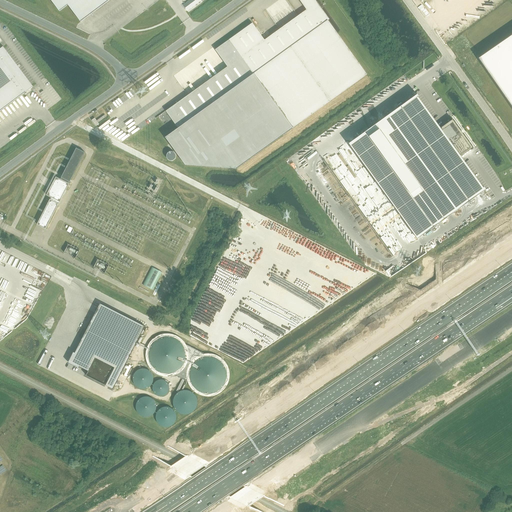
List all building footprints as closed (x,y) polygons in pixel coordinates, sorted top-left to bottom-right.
[(48,0),(58,12),(66,6),(79,23),(110,0),(48,0)] [(299,0),(306,10),(264,40),(255,27),(252,23),(229,40),(215,50),(227,67),(166,111),(178,128),(165,137),(185,165),(236,169),(293,128),(367,74),(336,32),(328,20),(329,19),(315,0),(299,0)] [(511,34),(478,58),(511,106),(511,34)] [(3,49),(4,48),(3,46),(0,48),(0,111),(25,92),(33,86),(32,85),(31,86),(3,49)] [(485,189),(461,156),(473,147),(452,119),(440,128),(416,94),(349,143),(418,238),(485,189)] [(105,115),(97,120),(97,121),(95,118),(93,120),(97,126),(99,124),(98,123),(106,117),(105,115)] [(63,194),(64,194),(66,192),(65,191),(69,183),(69,182),(70,182),(85,152),(84,152),(83,154),(76,150),(77,148),(76,148),(61,177),(61,179),(56,177),(47,195),(51,197),(51,198),(50,199),(37,224),(38,223),(46,227),(45,229),(46,229),(59,203),(58,203),(59,202),(63,194)] [(153,290),(162,272),(152,267),(143,285),(153,290)] [(73,352),(68,362),(79,368),(80,366),(88,371),(86,375),(113,389),(145,326),(100,303),(75,353),(73,352)] [(188,359),(188,355),(188,351),(187,347),(185,343),(182,340),(179,337),(175,335),(171,334),(167,333),(162,334),(158,335),(154,337),(151,340),(148,343),(146,347),(145,351),(145,355),(145,359),(146,363),(148,367),(151,370),(154,373),(158,375),(162,376),(167,377),(171,376),(175,375),(179,373),(182,370),(185,367),(187,363),(188,359)] [(230,379),(230,375),(230,371),(229,367),(227,363),(224,360),(221,357),(217,355),(213,354),(209,353),(204,354),(200,355),(196,357),(193,360),(190,363),(188,367),(187,371),(187,375),(187,379),(188,384),(190,387),(193,391),(196,393),(200,395),(204,397),(209,397),(213,397),(217,395),(221,393),(224,391),(227,387),(229,384),(230,379)] [(153,382),(153,379),(153,376),(152,373),(150,371),(147,369),(144,369),(141,369),(139,369),(136,371),(134,373),(133,376),(133,379),(133,382),(134,384),(136,387),(139,388),(141,389),(144,389),(147,388),(150,387),(152,384),(153,382)] [(173,392),(173,389),(173,386),(171,383),(169,381),(167,380),(164,379),(161,379),(158,380),(156,381),(154,383),(153,386),(152,389),(153,392),(154,395),(156,397),(158,398),(161,399),(164,399),(167,398),(169,397),(171,395),(173,392)] [(195,405),(195,402),(195,399),(194,397),(192,395),(189,393),(186,392),(184,392),(181,393),(178,395),(176,397),(175,399),(175,402),(175,405),(176,408),(178,410),(181,412),(184,413),(186,413),(189,412),(192,410),(194,408),(195,405)] [(136,404),(135,407),(136,410),(137,412),(139,415),(141,416),(144,417),(147,417),(150,416),(152,415),(154,412),(155,410),(156,407),(155,404),(154,401),(152,399),(150,397),(147,397),(144,397),(141,397),(139,399),(137,401),(136,404)] [(156,414),(155,417),(156,420),(157,422),(159,425),(162,426),(164,427),(167,427),(170,426),(173,425),(174,422),(176,420),(176,417),(176,414),(174,411),(173,409),(170,407),(167,407),(164,407),(162,407),(159,409),(157,411),(156,414)]
